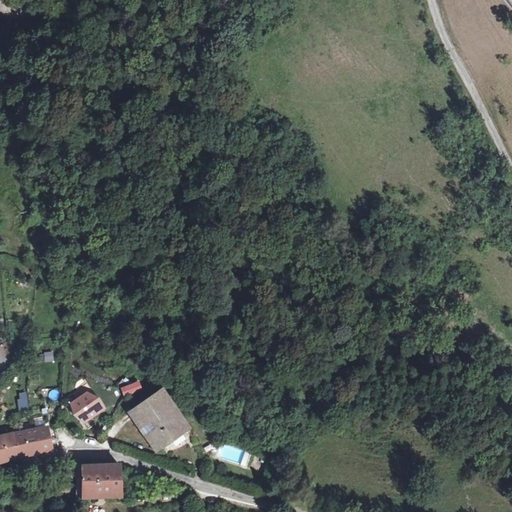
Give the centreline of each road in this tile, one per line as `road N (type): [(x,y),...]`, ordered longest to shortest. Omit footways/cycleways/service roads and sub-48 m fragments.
road 1 (unclassified): [(295,511),(99,452),(0,468)]
road 2 (unclassified): [(431,0),(511,167)]
